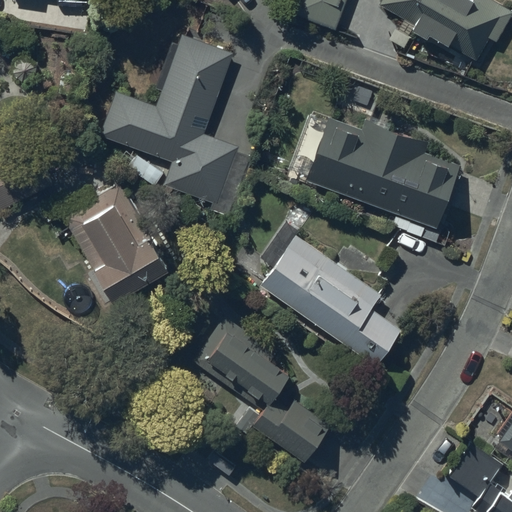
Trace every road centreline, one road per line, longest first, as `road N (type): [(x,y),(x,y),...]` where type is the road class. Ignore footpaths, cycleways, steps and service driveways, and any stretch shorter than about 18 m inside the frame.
road 1 (residential): [(358,511),(463,356),(511,248)]
road 2 (residential): [(191,511),(20,411)]
